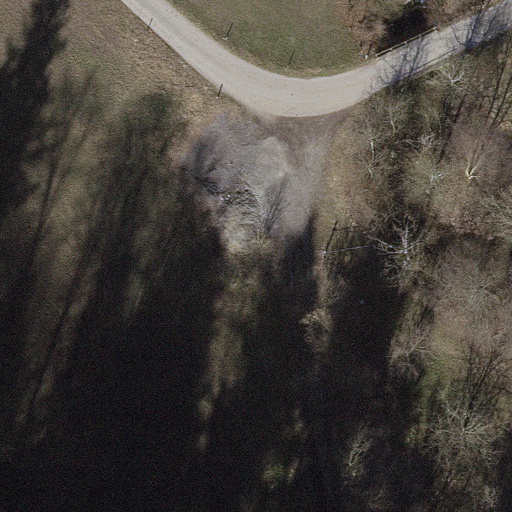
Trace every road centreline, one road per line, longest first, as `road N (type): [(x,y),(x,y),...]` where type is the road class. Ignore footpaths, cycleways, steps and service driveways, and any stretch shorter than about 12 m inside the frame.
road 1 (track): [(511,18),(394,79),(312,104),(248,91),(136,0)]
road 2 (track): [(312,104),(326,193),(312,253),(312,351),(346,511)]
road 3 (track): [(326,193),(384,283),(456,344),(511,352)]
